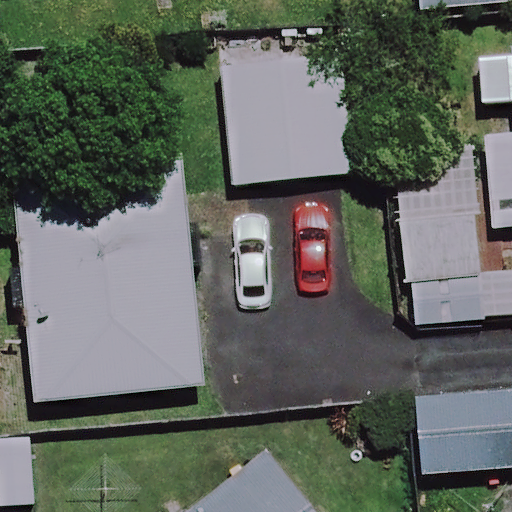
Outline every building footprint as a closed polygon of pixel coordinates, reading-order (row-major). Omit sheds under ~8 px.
[(511,0),(420,0),(422,15),(511,9),(511,0)] [(365,178),(355,33),(223,42),(233,187),(365,178)] [(511,237),(511,136),(488,138),(495,239),(511,237)] [(469,153),(394,162),(413,333),(488,325),(469,153)] [(202,390),(177,163),(15,181),(40,407),(202,390)] [(511,472),(511,400),(419,408),(424,479),(511,472)] [(295,511),(265,471),(210,511),(295,511)]
